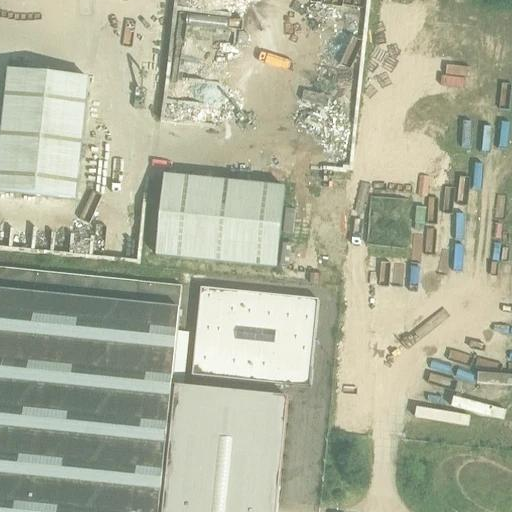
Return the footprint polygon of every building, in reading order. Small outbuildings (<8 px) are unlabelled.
[(129,0),(129,12),(146,13),(146,1),(135,0),(129,0)] [(204,0),(199,18),(224,25),(231,0),(204,0)] [(159,35),(160,24),(144,22),(143,34),(159,35)] [(14,53),(43,52),(42,35),(14,36),(14,53)] [(173,78),(195,80),(198,41),(176,39),(173,78)] [(10,70),(0,162),(0,191),(77,199),(89,79),(10,70)] [(157,256),(278,268),(286,188),(166,176),(157,256)] [(0,511),(277,511),(288,407),(168,396),(178,294),(0,277),(0,511)] [(199,294),(190,379),(310,391),(319,307),(199,294)]
